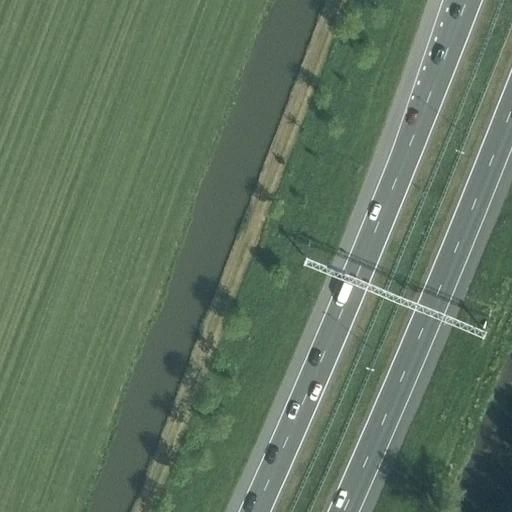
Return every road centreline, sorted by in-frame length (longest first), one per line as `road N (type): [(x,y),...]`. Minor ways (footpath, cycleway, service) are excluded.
road 1 (motorway): [(466,0),(257,511)]
road 2 (motorway): [(340,511),(511,102)]
